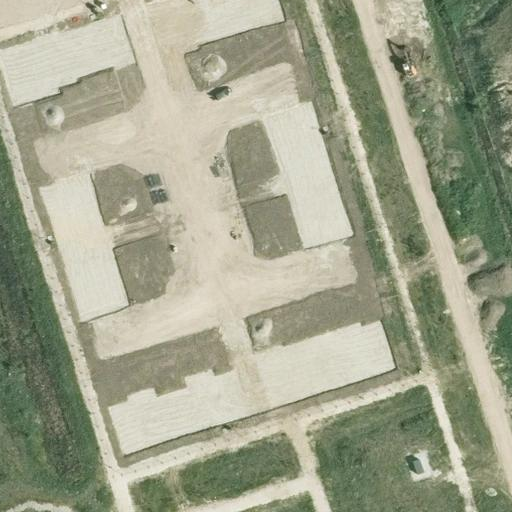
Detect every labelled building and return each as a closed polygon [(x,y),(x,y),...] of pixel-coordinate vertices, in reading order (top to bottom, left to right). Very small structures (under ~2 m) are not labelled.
[(169,3),(168,3),(181,43),(182,43),(181,41),(200,35),(188,0),(180,0),(169,3)] [(210,0),(188,0),(200,35),(219,29),(210,0)] [(231,0),(210,0),(219,29),(239,23),(231,0)] [(231,0),(239,23),(257,17),(258,17),(252,0),(231,0)] [(275,0),(252,0),(258,17),(279,10),(275,0)] [(168,3),(148,10),(161,50),(181,43),(168,3)] [(118,19),(98,26),(110,66),(131,59),(118,19)] [(97,26),(78,32),(90,70),(109,64),(109,66),(110,66),(98,26),(97,26)] [(78,32),(59,38),(71,76),(90,70),(78,32)] [(59,38),(40,45),(51,82),(71,76),(59,38)] [(20,49),(19,49),(32,89),(33,89),(33,88),(51,82),(40,45),(21,51),(20,49)] [(280,46),(268,49),(271,57),(282,53),(280,46)] [(19,49),(0,55),(0,58),(12,95),(32,89),(19,49)] [(268,49),(257,53),(259,61),(271,57),(268,49)] [(241,58),(230,62),(232,69),(244,66),(241,58)] [(230,62),(218,65),(221,73),(232,69),(230,62)] [(202,70),(191,74),(193,82),(205,78),(202,70)] [(191,74),(179,78),(182,85),(193,82),(191,74)] [(132,93),(120,96),(123,104),(134,101),(132,93)] [(120,96),(109,100),(111,108),(123,104),(120,96)] [(93,105),(81,109),(84,117),(95,113),(93,105)] [(309,106),(266,120),(274,146),(317,132),(309,106)] [(81,109),(70,112),(72,120),(84,117),(81,109)] [(54,117),(42,121),(45,129),(56,125),(54,117)] [(42,121),(31,125),(33,133),(45,129),(42,121)] [(317,132),(274,146),(282,171),(325,158),(317,132)] [(233,147),(225,149),(229,160),(237,158),(233,147)] [(237,158),(229,160),(233,172),(241,170),(237,158)] [(325,158),(282,171),(290,197),(333,183),(325,158)] [(85,177),(42,191),(50,217),(94,203),(85,177)] [(135,178),(127,180),(131,192),(139,189),(135,178)] [(333,183),(290,197),(298,222),(341,208),(333,183)] [(139,189),(131,192),(135,203),(142,201),(139,189)] [(249,197),(241,199),(245,211),(253,208),(249,197)] [(94,203),(50,217),(58,242),(102,229),(94,203)] [(253,208),(245,211),(249,222),(256,220),(253,208)] [(341,208),(298,222),(306,248),(350,234),(341,208)] [(151,228),(143,230),(147,242),(155,240),(151,228)] [(102,229),(58,242),(66,268),(110,254),(102,229)] [(155,240),(147,242),(151,254),(158,251),(155,240)] [(265,246),(257,249),(261,260),(269,258),(265,246)] [(110,254),(66,268),(74,293),(118,279),(110,254)] [(167,277),(159,280),(163,291),(170,289),(167,277)] [(118,279),(74,293),(83,319),(126,305),(118,279)] [(358,293),(347,296),(349,304),(361,300),(358,293)] [(347,296),(335,300),(338,308),(349,304),(347,296)] [(319,305),(308,309),(310,316),(322,313),(319,305)] [(308,309),(296,312),(299,320),(310,316),(308,309)] [(281,317),(269,321),(272,329),(283,325),(281,317)] [(269,321),(258,325),(260,332),(272,329),(269,321)] [(380,330),(360,336),(372,376),(393,370),(380,330)] [(359,337),(340,343),(352,381),(371,375),(371,377),(372,376),(360,336),(359,337)] [(210,340),(199,343),(201,351),(213,348),(210,340)] [(199,343),(187,347),(190,355),(201,351),(199,343)] [(340,343),(321,349),(333,387),(352,381),(340,343)] [(321,349),(301,355),(313,393),(333,387),(321,349)] [(171,352),(160,356),(162,363),(174,360),(171,352)] [(282,359),(281,360),(294,399),(295,399),(313,393),(301,355),(283,361),(282,359)] [(160,356),(148,359),(151,367),(162,363),(160,356)] [(281,360),(261,366),(274,406),(294,399),(281,360)] [(132,364),(121,368),(123,376),(135,372),(132,364)] [(121,368),(109,372),(112,379),(123,376),(121,368)] [(231,375),(211,382),(224,422),(244,415),(231,375)] [(211,384),(192,390),(204,428),(222,422),(223,422),(224,422),(211,382),(210,382),(211,384)] [(192,390),(173,396),(185,434),(204,428),(192,390)] [(173,396),(153,402),(165,440),(185,434),(173,396)] [(135,408),(134,408),(146,448),(147,448),(147,446),(165,440),(153,402),(135,408)] [(134,408),(113,415),(126,455),(146,448),(134,408)] [(272,511),(305,511),(302,502),(272,511)]
